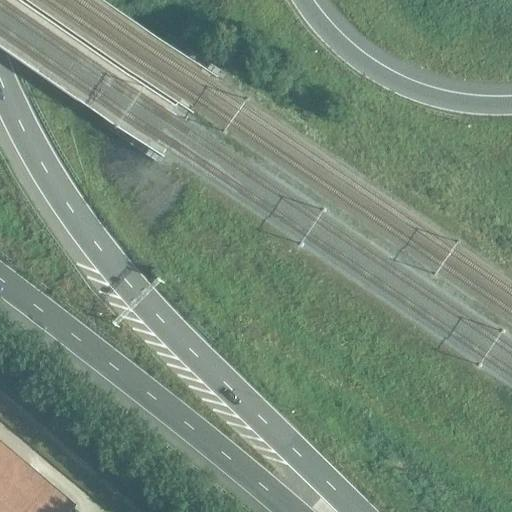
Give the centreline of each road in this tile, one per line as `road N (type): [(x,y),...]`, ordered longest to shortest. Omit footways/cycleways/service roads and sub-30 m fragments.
road 1 (motorway): [(0,86),(36,161),(119,277),(354,511)]
road 2 (motorway): [(0,284),(284,511)]
road 3 (motorway): [(511,104),(456,104),(392,82),(338,45),(301,0)]
